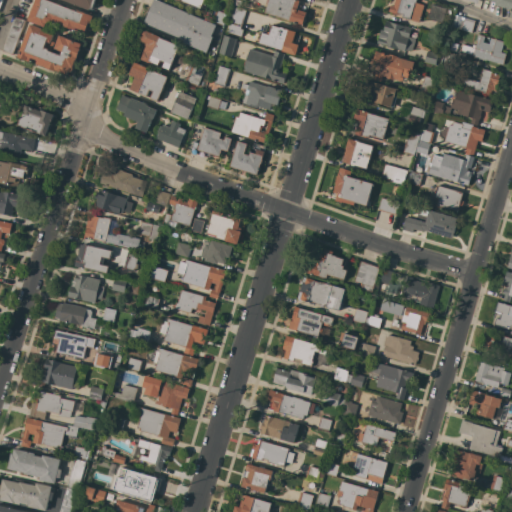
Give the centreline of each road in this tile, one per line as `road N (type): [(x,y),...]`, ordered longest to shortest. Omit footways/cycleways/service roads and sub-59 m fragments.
road 1 (residential): [(348,0),(196,511)]
road 2 (residential): [(473,274),(135,156),(86,120)]
road 3 (residential): [(128,0),(0,389)]
road 4 (residential): [(511,144),(406,511)]
